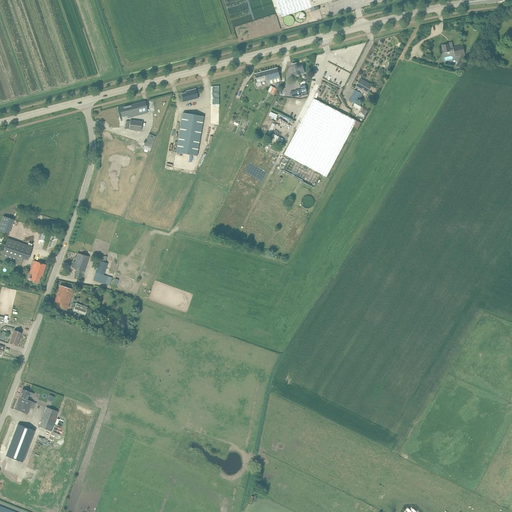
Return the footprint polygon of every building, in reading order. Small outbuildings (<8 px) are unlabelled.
[(276,0),(280,12),(282,17),(312,7),(335,0),(276,0)] [(298,19),(290,22),(291,25),(303,22),(301,15),(298,16),(298,19)] [(445,53),(449,52),(453,51),(455,57),(465,54),(463,45),(453,48),(449,49),(448,44),(443,46),(445,53)] [(292,64),(293,69),(295,75),(300,74),(299,71),(304,70),(303,65),(298,66),(297,63),(292,64)] [(255,74),(256,79),(257,83),(266,81),(267,84),(281,81),(278,68),(255,74)] [(360,80),(357,84),(356,87),(359,88),(357,91),(355,90),(349,100),(357,104),(364,91),(367,93),(371,85),(367,83),(367,84),(360,80)] [(295,90),(295,91),(290,92),(292,97),(296,96),(303,95),(303,94),(307,93),(305,85),(300,86),(301,89),(295,90)] [(198,99),(195,89),(188,91),(188,93),(181,94),(183,101),(183,103),(198,99)] [(315,98),(284,155),(326,178),(354,127),(358,129),(361,123),(340,111),(315,98)] [(123,116),(130,115),(131,117),(147,113),(144,102),(120,108),(123,116)] [(362,108),(358,117),(363,119),(367,111),(362,108)] [(183,113),(176,152),(197,156),(203,117),(183,113)] [(143,121),(130,119),(129,129),(141,131),(143,121)] [(143,148),(150,151),(156,137),(149,134),(143,148)] [(31,247),(22,244),(7,239),(1,258),(16,263),(18,255),(27,258),(31,247)] [(89,256),(77,253),(72,268),(84,273),(89,256)] [(34,261),(29,273),(33,275),(31,280),(38,283),(41,276),(42,276),(46,265),(34,261)] [(93,280),(109,286),(112,278),(104,275),(108,264),(99,261),(93,280)] [(82,273),(76,270),(74,277),(81,279),(82,273)] [(53,306),(57,308),(66,311),(70,299),(72,295),(72,293),(73,289),(60,285),(53,306)] [(73,311),(84,315),(87,307),(76,303),(73,311)] [(9,344),(12,344),(17,346),(21,333),(14,330),(9,344)] [(14,409),(27,414),(30,407),(34,409),(36,403),(27,400),(29,396),(32,397),(34,393),(30,392),(22,389),(14,409)] [(46,407),(38,427),(49,431),(57,412),(46,407)] [(18,424),(6,456),(23,462),(35,431),(18,424)] [(48,451),(28,508),(39,511),(57,511),(76,462),(48,451)]
